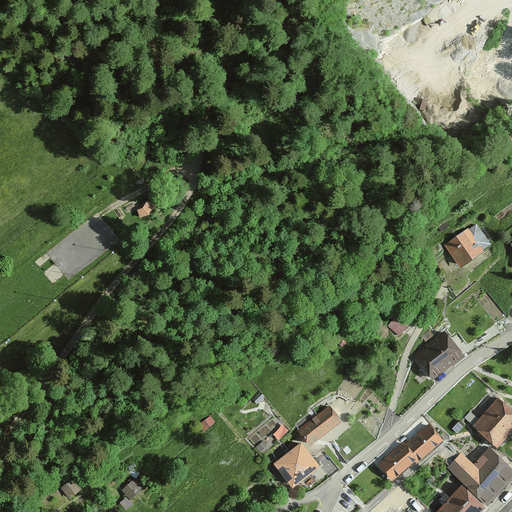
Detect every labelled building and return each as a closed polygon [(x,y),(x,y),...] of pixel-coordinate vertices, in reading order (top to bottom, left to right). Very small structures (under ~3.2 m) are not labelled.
[(443,251),(463,277),(488,258),(469,231),(443,251)] [(404,313),(389,325),(400,339),(415,327),(404,313)] [(412,356),(435,385),(468,360),(445,330),(412,356)] [(511,409),(497,396),(473,423),(498,444),(511,427),(511,409)] [(335,405),(299,430),(312,450),(348,425),(335,405)] [(406,442),(417,455),(420,458),(442,439),(427,423),(406,442)] [(404,439),(376,464),(389,479),(417,455),(406,442),(404,439)] [(460,450),(446,467),(461,480),(484,501),(487,504),(511,476),(511,466),(490,446),(474,463),(460,450)] [(304,448),(278,465),(296,493),(322,476),(304,448)] [(139,477),(123,484),(127,495),(144,488),(139,477)] [(461,480),(434,510),(436,511),(473,511),(484,501),(461,480)]
